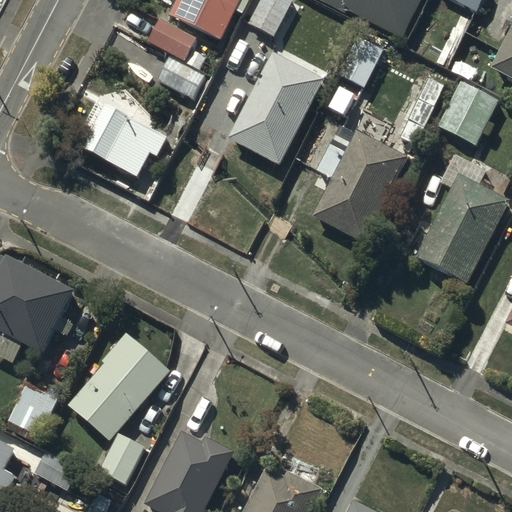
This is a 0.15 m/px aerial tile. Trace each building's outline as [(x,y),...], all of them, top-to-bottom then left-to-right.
[(244,0),(182,0),(173,19),(223,43),(244,0)] [(270,0),(263,0),(249,27),(274,40),(290,11),(270,0)] [(427,0),(319,0),(344,14),(347,9),(406,41),(427,0)] [(486,0),(448,0),(478,16),(486,0)] [(198,43),(162,24),(151,45),(187,64),(198,43)] [(511,32),(501,53),(492,72),(511,81),(511,32)] [(385,55),(359,42),(341,77),(366,90),(385,55)] [(166,61),(136,44),(124,65),(154,82),(166,61)] [(428,64),(410,55),(404,66),(421,75),(428,64)] [(326,82),(274,56),(230,144),(282,170),(326,82)] [(207,80),(172,61),(160,83),(195,102),(207,80)] [(445,91),(430,84),(402,140),(417,147),(445,91)] [(500,105),(463,85),(440,129),(477,148),(500,105)] [(357,99),(343,92),(332,111),(347,119),(357,99)] [(170,142),(108,110),(86,152),(140,180),(152,157),(160,161),(170,142)] [(341,124),(325,115),(313,137),(329,146),(341,124)] [(411,162),(358,136),(348,156),(331,147),(318,174),(335,182),(317,218),(370,244),(411,162)] [(511,214),(511,205),(462,181),(421,262),(474,289),(511,214)] [(79,298),(10,261),(8,264),(1,260),(0,262),(0,336),(46,360),(79,298)] [(173,375),(128,337),(105,364),(109,368),(72,410),(112,445),(173,375)] [(62,403),(29,388),(12,425),(44,441),(62,403)] [(206,448),(186,437),(148,510),(151,511),(209,511),(237,458),(209,443),(206,448)] [(146,452),(121,439),(102,475),(128,488),(146,452)] [(0,507),(3,509),(18,478),(7,473),(16,454),(0,446),(0,507)] [(85,474),(50,455),(38,477),(73,496),(85,474)] [(288,481),(269,472),(248,511),(315,511),(325,494),(290,477),(288,481)]
